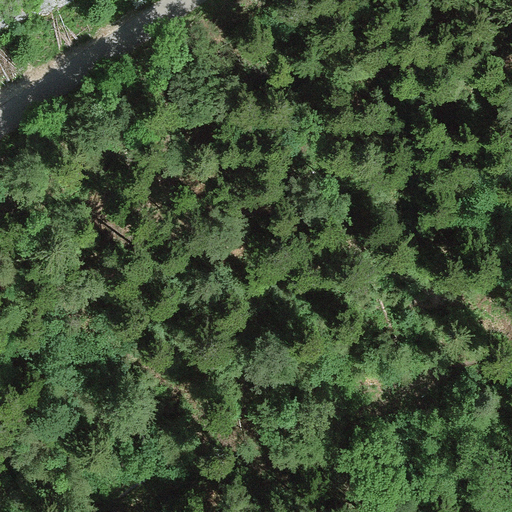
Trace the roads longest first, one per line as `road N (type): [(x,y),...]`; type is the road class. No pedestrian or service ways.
road 1 (track): [(511,360),(420,379),(263,466),(150,476),(101,511)]
road 2 (tertiary): [(179,0),(0,122)]
